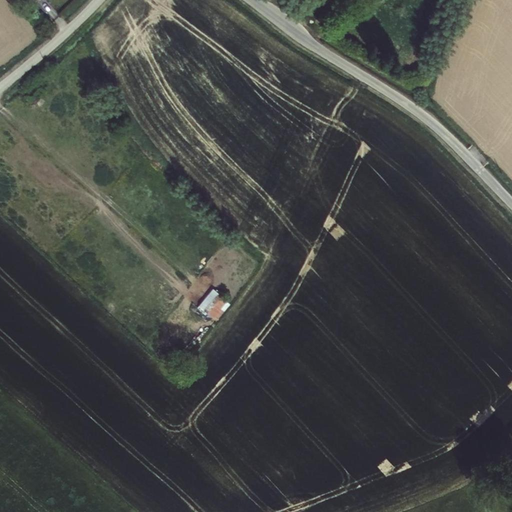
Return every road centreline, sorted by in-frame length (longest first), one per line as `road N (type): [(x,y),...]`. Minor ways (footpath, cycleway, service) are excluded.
road 1 (unclassified): [(251,0),(418,111),(511,203)]
road 2 (unclassified): [(96,0),(0,86)]
